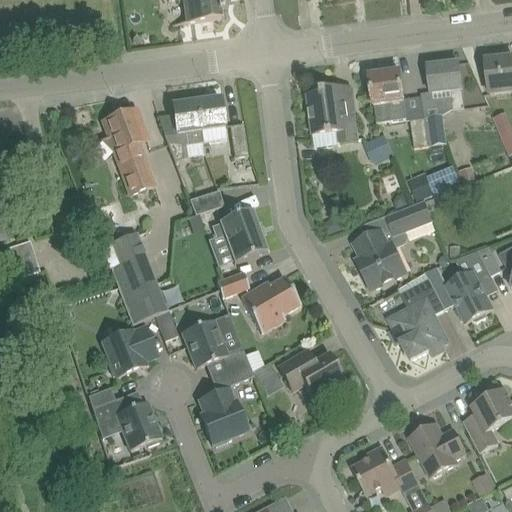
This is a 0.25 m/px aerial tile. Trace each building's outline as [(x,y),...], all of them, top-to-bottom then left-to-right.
[(168,0),(169,3),(184,1),(187,26),(221,21),(220,15),(224,14),(222,0),(168,0)] [(511,60),(487,64),(491,97),(511,94),(511,60)] [(429,70),(431,90),(432,96),(451,95),(452,105),(453,112),(465,111),(463,86),(460,67),(429,70)] [(408,121),(405,104),(404,94),(401,74),(370,79),(374,108),(375,108),(378,126),(408,121)] [(308,99),(311,119),(313,138),(339,135),(340,144),(359,142),(358,134),(355,115),(343,116),(339,91),(321,93),(322,97),(308,99)] [(225,130),(224,121),(221,101),(197,104),(201,133),(225,130)] [(197,104),(173,108),(175,118),(178,136),(166,138),(165,137),(164,137),(165,139),(175,166),(188,161),(188,160),(187,149),(203,146),(204,146),(201,133),(197,104)] [(139,146),(147,143),(141,127),(138,129),(132,114),(103,125),(110,143),(130,198),(155,190),(139,146)] [(511,157),(511,129),(506,116),(493,122),(509,159),(511,157)] [(429,121),(433,148),(447,146),(443,119),(440,119),(429,121)] [(429,150),(425,122),(410,124),(414,152),(429,150)] [(235,161),(249,159),(244,127),(229,129),(229,130),(230,130),(235,161)] [(364,146),(372,166),(375,164),(376,167),(390,161),(389,158),(381,139),(364,146)] [(477,183),(473,170),(459,174),(463,188),(477,183)] [(436,198),(426,176),(408,184),(418,206),(436,198)] [(191,203),(196,218),(224,209),(220,194),(191,203)] [(426,204),(387,220),(395,240),(434,225),(426,204)] [(235,266),(268,254),(263,238),(264,237),(261,228),(259,229),(253,213),(219,225),(235,266)] [(200,218),(188,222),(193,235),(205,231),(200,218)] [(327,238),(342,232),(338,221),(323,227),(327,238)] [(367,272),(362,274),(372,294),(408,277),(407,276),(404,277),(398,265),(401,264),(393,247),(389,248),(382,234),(355,247),(367,272)] [(136,238),(111,248),(119,268),(111,272),(122,300),(156,287),(136,238)] [(15,283),(40,275),(31,244),(5,252),(15,283)] [(479,255),(492,280),(503,274),(489,249),(479,255)] [(451,250),(451,259),(460,259),(460,250),(451,250)] [(511,250),(500,257),(509,276),(509,278),(510,279),(511,277),(511,289),(511,290),(511,250)] [(493,283),(492,280),(479,255),(456,263),(465,280),(459,284),(461,287),(449,294),(466,327),(474,323),(477,325),(486,321),(487,317),(494,313),(482,289),(493,283)] [(445,257),(441,259),(439,264),(441,269),(449,265),(445,257)] [(217,285),(223,302),(249,293),(243,276),(217,285)] [(285,281),(270,289),(268,285),(241,301),(262,336),(285,322),(283,319),(301,308),(285,281)] [(446,313),(432,286),(430,282),(412,292),(401,297),(410,313),(390,323),(395,332),(391,335),(398,349),(402,346),(412,364),(430,355),(432,359),(446,352),(444,347),(448,345),(434,319),(446,313)] [(122,300),(133,328),(155,320),(167,315),(156,287),(122,300)] [(221,362),(226,375),(249,366),(243,352),(229,318),(214,324),(197,330),(196,328),(184,333),(185,335),(183,336),(197,372),(206,368),(221,362)] [(178,339),(174,327),(161,333),(165,344),(178,339)] [(159,360),(147,330),(133,336),(133,334),(103,346),(112,367),(109,368),(114,380),(116,379),(117,382),(136,374),(134,370),(159,360)] [(313,399),(316,403),(332,394),(329,389),(343,381),(329,356),(315,365),(308,352),(278,370),(293,395),(305,387),(312,399),(313,399)] [(226,375),(232,389),(254,380),(252,375),(249,366),(226,375)] [(260,375),(266,394),(283,389),(277,370),(260,375)] [(94,412),(116,403),(111,391),(89,400),(94,412)] [(235,405),(229,392),(217,397),(199,404),(205,417),(201,419),(213,448),(215,447),(216,450),(228,445),(227,443),(248,434),(236,404),(235,405)] [(464,425),(481,457),(499,447),(492,434),(511,423),(511,405),(505,392),(495,397),(493,393),(479,400),(482,405),(472,410),(477,419),(464,425)] [(116,418),(131,454),(147,447),(148,450),(160,445),(159,443),(162,442),(148,406),(116,418)] [(444,438),(440,431),(438,428),(410,442),(430,482),(459,467),(457,463),(467,457),(454,433),(444,438)] [(407,464),(393,471),(383,451),(369,458),(371,463),(353,472),(368,500),(383,492),(387,499),(403,491),(407,499),(422,490),(407,464)] [(487,477),(472,484),(481,501),(496,494),(487,477)] [(511,511),(511,489),(502,495),(508,505),(507,508),(508,511),(511,511)] [(438,506),(440,511),(453,511),(448,501),(438,506)]
